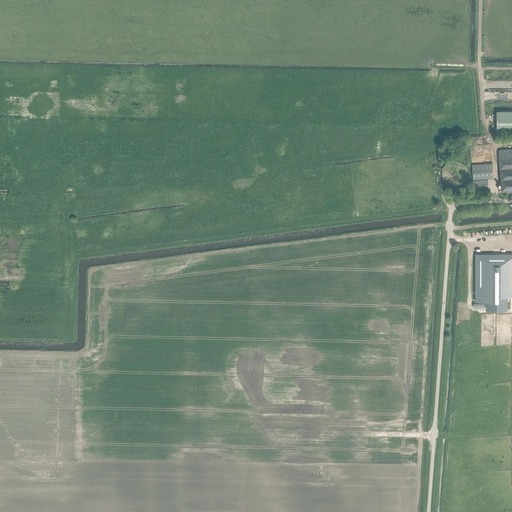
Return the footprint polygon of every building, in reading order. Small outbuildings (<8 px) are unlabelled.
[(511,111),(496,111),(496,131),(511,131),(511,111)] [(511,149),(498,150),(501,192),(511,191),(511,149)] [(493,179),(492,164),(472,165),(473,180),(493,179)] [(489,189),(488,179),(473,180),(474,191),(489,189)] [(511,253),(475,254),(475,302),(486,302),(486,307),(507,307),(507,297),(511,296),(511,253)]
